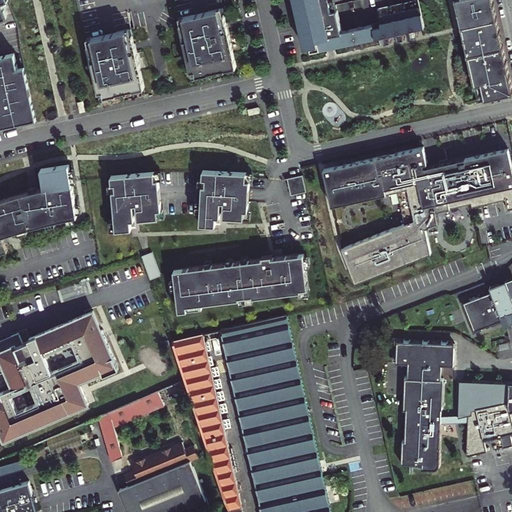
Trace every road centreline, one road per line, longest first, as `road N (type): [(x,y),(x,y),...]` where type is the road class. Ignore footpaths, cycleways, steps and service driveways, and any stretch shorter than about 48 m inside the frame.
road 1 (residential): [(0,146),(281,79)]
road 2 (residential): [(281,79),(294,134),(309,151),(511,106)]
